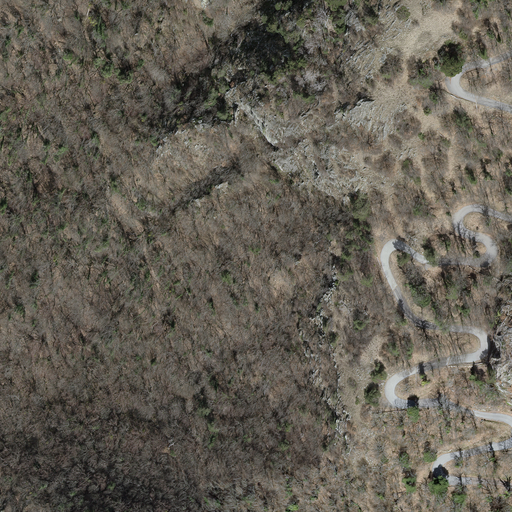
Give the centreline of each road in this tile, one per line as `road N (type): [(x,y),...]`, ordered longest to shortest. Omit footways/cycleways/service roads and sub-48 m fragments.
road 1 (track): [(511,219),(482,207),(462,214),(464,232),(493,244),(492,260),(482,264),(437,264),(395,244),(387,258),(402,302),(422,324),(470,331),(485,349),(475,360),(402,378),(394,388),(400,403),(450,406),(511,424)]
road 2 (track): [(511,441),(452,457),(439,473),(511,487)]
road 3 (track): [(511,54),(459,77),(467,96),(511,111)]
